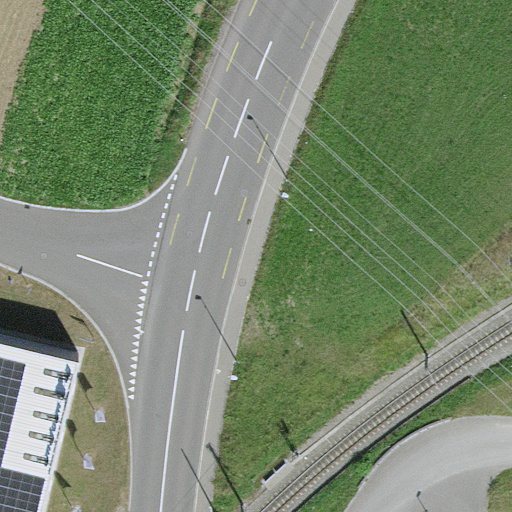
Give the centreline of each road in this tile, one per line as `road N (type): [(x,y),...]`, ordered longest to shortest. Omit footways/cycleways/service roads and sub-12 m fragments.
road 1 (tertiary): [(190,290),(229,149),(292,0)]
road 2 (tertiary): [(162,511),(190,290)]
road 3 (residential): [(0,226),(190,290)]
